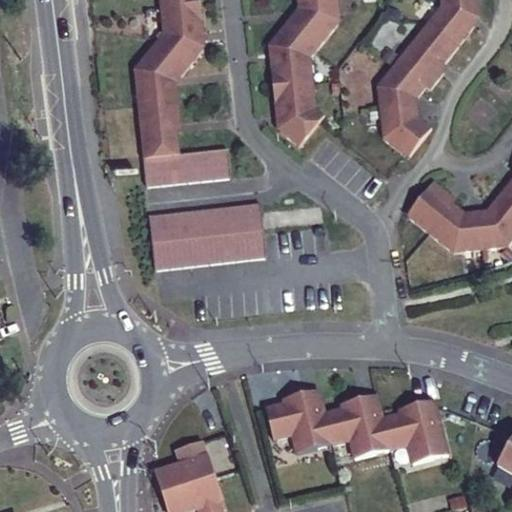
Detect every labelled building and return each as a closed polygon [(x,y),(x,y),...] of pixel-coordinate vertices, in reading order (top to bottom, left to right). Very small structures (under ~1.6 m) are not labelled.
[(138,79),(147,162),(183,158),(180,126),(184,126),(179,79),(185,79),(206,52),(205,35),(207,35),(203,0),(162,0),(166,38),(140,71),(142,74),(138,79)] [(339,0),(298,0),(301,18),(295,19),(272,46),(274,64),(272,64),(278,118),(280,118),(282,135),(301,150),(326,119),(318,112),(313,61),(340,28),(337,26),(341,20),(339,0)] [(408,162),(432,131),(417,119),(415,104),(426,90),(430,93),(444,76),(440,72),(474,29),(469,24),(478,13),(476,0),(439,0),(441,10),(377,89),(383,141),(408,162)] [(231,153),(147,162),(150,189),(233,181),(231,153)] [(434,185),(407,219),(453,256),(507,250),(511,243),(511,183),(485,217),(468,219),(444,200),(447,196),(434,185)] [(263,207),(246,209),(252,263),(269,261),(266,235),(263,207)] [(246,209),(153,219),(159,273),(189,269),(252,263),(246,209)] [(265,412),(273,443),(292,438),(297,457),(332,448),(350,444),(355,462),(408,450),(413,468),(449,459),(435,404),(406,412),(407,417),(383,422),(377,399),(348,406),(349,411),(325,417),(319,394),(290,401),(291,406),(265,412)] [(165,498),(215,481),(203,444),(177,453),(182,467),(157,476),(165,498)] [(511,511),(511,445),(498,470),(511,478),(511,511)] [(223,511),(214,482),(165,498),(169,511),(223,511)]
